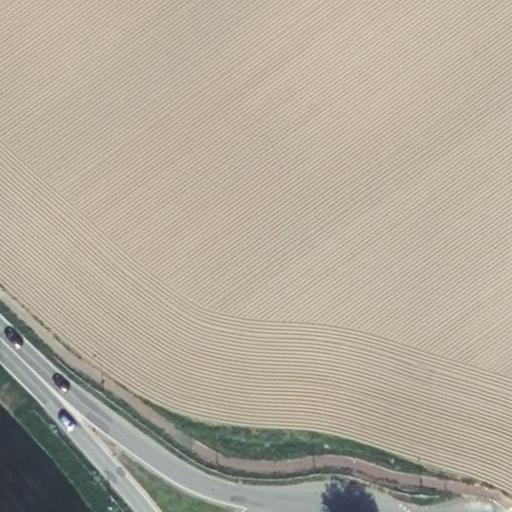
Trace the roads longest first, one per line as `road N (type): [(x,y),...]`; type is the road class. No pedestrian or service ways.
road 1 (tertiary): [(311,501),(247,498),(198,484),(34,375)]
road 2 (tertiary): [(34,375),(144,511)]
